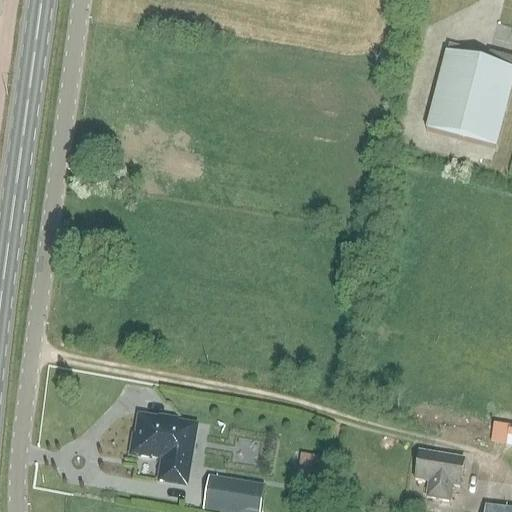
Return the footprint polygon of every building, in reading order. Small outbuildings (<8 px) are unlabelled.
[(495,149),(511,85),(511,59),(489,54),(486,64),(446,54),(426,131),(495,149)] [(151,460),(152,457),(165,459),(161,482),(185,486),(195,430),(141,420),(138,438),(136,438),(133,457),(151,460)] [(461,489),(465,461),(420,454),(416,482),(430,484),(427,500),(451,504),(454,488),(461,489)] [(313,490),(315,480),(297,477),(295,487),(313,490)] [(258,511),(263,488),(208,478),(202,511),(204,511),(258,511)]
